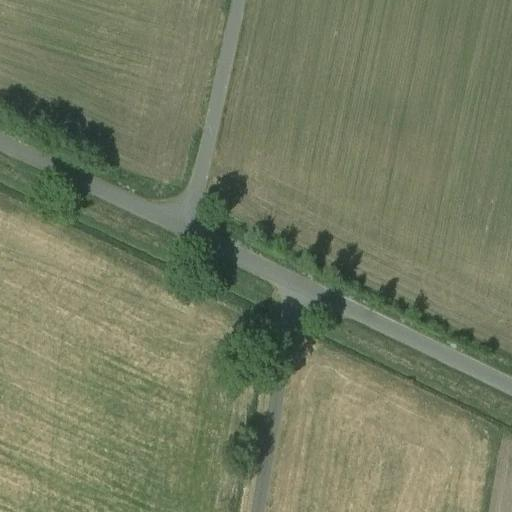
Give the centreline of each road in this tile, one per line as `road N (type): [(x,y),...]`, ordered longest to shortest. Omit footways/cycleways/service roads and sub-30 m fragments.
road 1 (unclassified): [(511,390),(182,228)]
road 2 (residential): [(182,228),(238,0)]
road 3 (unclassified): [(182,228),(0,145)]
